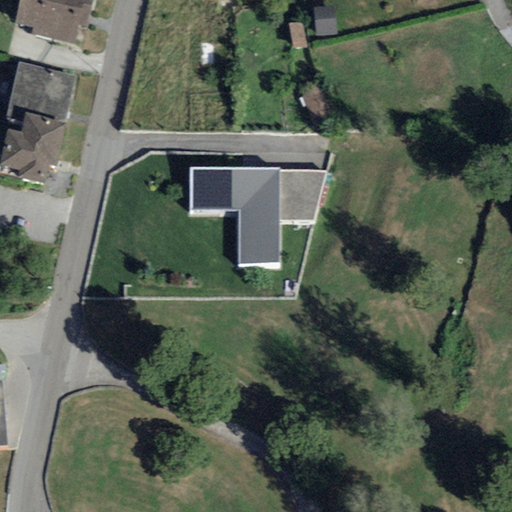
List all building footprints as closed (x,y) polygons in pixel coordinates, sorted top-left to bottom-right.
[(89,0),(29,0),(23,34),(80,45),(89,0)] [(337,15),(321,16),(322,40),(339,39),(337,15)] [(310,54),(287,63),(304,107),(328,99),(310,54)] [(77,82),(26,72),(16,120),(67,131),(77,82)] [(68,135),(33,129),(29,149),(15,146),(9,177),(28,181),(26,189),(48,193),(51,178),(59,180),(68,135)] [(325,176),(192,175),(191,214),(239,215),(239,268),(281,269),(281,224),(314,224),(325,176)]
